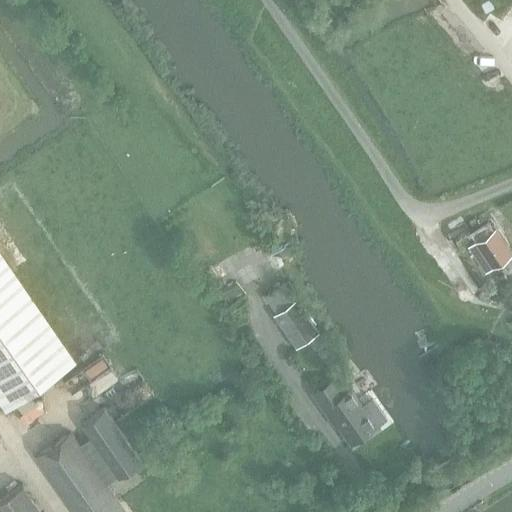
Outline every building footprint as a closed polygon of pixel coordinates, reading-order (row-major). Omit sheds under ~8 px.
[(466,246),(484,273),(511,255),(494,228),(466,246)] [(0,403),(5,411),(73,364),(10,273),(0,258),(0,403)] [(511,287),(504,275),(491,283),(500,297),(511,289),(511,287)] [(273,314),(296,347),(318,331),(285,283),(264,297),(275,313),(273,314)] [(362,408),(350,391),(345,395),(334,380),(313,394),(332,421),(335,419),(351,443),(385,419),(373,401),(362,408)] [(104,408),(81,424),(118,478),(141,462),(104,408)] [(124,511),(70,433),(69,431),(35,455),(75,511),(124,511)] [(41,511),(21,484),(0,498),(0,511),(41,511)]
